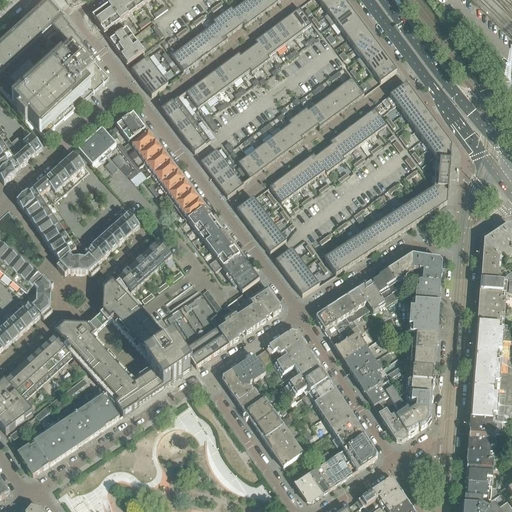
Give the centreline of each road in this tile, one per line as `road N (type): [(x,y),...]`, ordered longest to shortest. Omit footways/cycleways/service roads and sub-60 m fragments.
road 1 (residential): [(298,318),(127,88)]
road 2 (residential): [(38,490),(205,378)]
road 3 (primary): [(367,0),(486,162)]
road 4 (residential): [(298,318),(412,246),(463,252)]
road 5 (residential): [(449,431),(463,252)]
road 6 (residential): [(394,464),(298,318)]
road 7 (residential): [(0,205),(127,88)]
road 8 (residential): [(294,511),(205,378)]
road 9 (primary): [(457,96),(383,0)]
